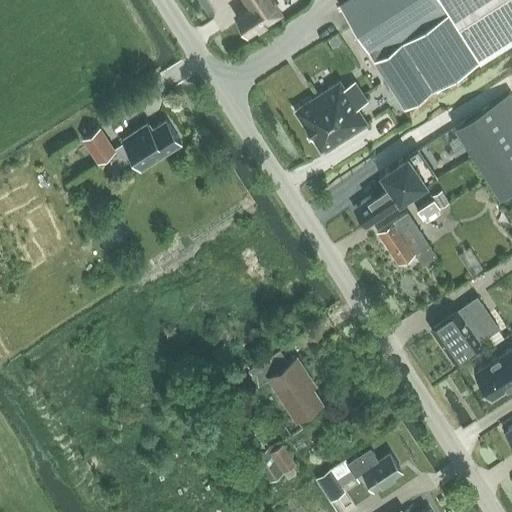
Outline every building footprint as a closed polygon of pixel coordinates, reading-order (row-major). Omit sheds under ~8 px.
[(246,0),(250,5),(236,14),(248,33),(281,12),(273,0),(246,0)] [(405,109),(432,92),(432,91),(480,61),(511,40),(511,0),(349,0),(339,6),(405,109)] [(340,79),(306,101),(294,109),(308,130),(321,151),(367,121),(357,107),(368,100),(364,94),(355,80),(344,86),(340,79)] [(511,135),(491,103),(455,126),(500,197),(511,189),(511,135)] [(141,168),(181,142),(166,118),(151,128),(147,122),(122,138),(141,168)] [(98,161),(115,150),(100,126),(83,137),(98,161)] [(371,195),(353,207),(366,225),(400,202),(399,202),(427,182),(408,154),(380,173),(388,185),(372,197),(371,195)] [(440,206),(448,201),(441,190),(433,195),(440,206)] [(423,218),(440,207),(434,198),(417,209),(423,218)] [(399,262),(416,251),(424,263),(436,255),(407,211),(378,230),(399,262)] [(459,249),(466,266),(476,262),(468,245),(459,249)] [(431,328),(453,359),(499,327),(488,312),(477,319),(468,306),(466,303),(431,328)] [(511,344),(473,370),(491,398),(511,383),(511,344)] [(297,419),(322,403),(308,381),(310,379),(297,359),(289,364),(281,350),(250,370),(260,385),(270,378),(297,419)] [(466,437),(478,429),(472,420),(459,428),(466,437)] [(241,438),(253,448),(262,437),(249,428),(241,438)] [(269,481),(284,471),(296,464),(283,443),(271,451),(268,447),(254,456),(269,481)] [(370,447),(347,462),(352,470),(355,475),(361,470),(374,489),(402,471),(390,452),(379,459),(370,447)] [(330,500),(344,491),(330,469),(316,478),(330,500)]
